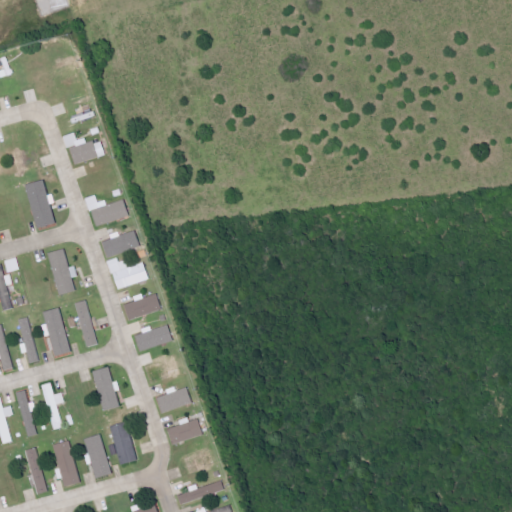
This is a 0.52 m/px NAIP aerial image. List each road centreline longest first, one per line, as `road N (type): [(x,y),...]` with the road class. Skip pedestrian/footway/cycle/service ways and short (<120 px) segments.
road 1 (residential): [(39,113),(51,126),(160,439),(158,469)]
road 2 (residential): [(158,469),(25,511)]
road 3 (residential): [(0,386),(129,350)]
